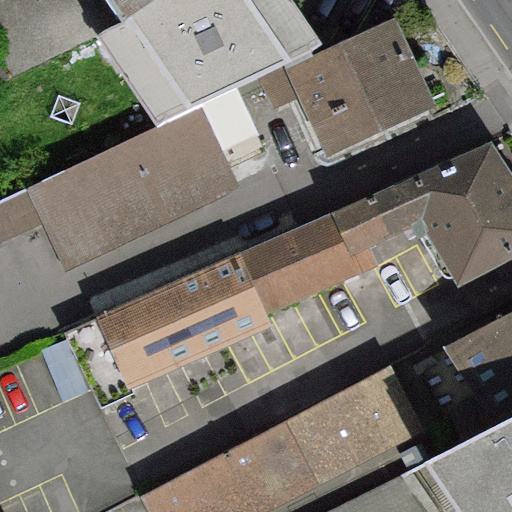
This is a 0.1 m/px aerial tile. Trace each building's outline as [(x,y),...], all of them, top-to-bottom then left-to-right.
[(94,34),(117,21),(102,0),(42,0),(35,5),(31,0),(0,0),(0,58),(11,75),(94,34)] [(284,0),(149,0),(117,21),(94,34),(157,124),(231,89),(316,47),(284,0)] [(149,0),(102,0),(117,21),(149,0)] [(432,105),(392,19),(321,52),(286,68),(326,153),(432,105)] [(260,149),(231,89),(157,124),(0,198),(0,237),(40,218),(64,268),(235,187),(225,166),(260,149)] [(511,257),(511,190),(487,137),(64,332),(99,407),(126,394),(124,390),(268,323),(264,315),(376,263),(366,242),(422,217),(453,285),(511,257)] [(511,313),(450,353),(498,427),(511,418),(511,313)] [(389,370),(143,495),(151,511),(268,511),(422,433),(389,370)] [(511,511),(511,418),(498,427),(436,467),(464,511),(511,511)] [(422,511),(404,477),(338,511),(422,511)]
